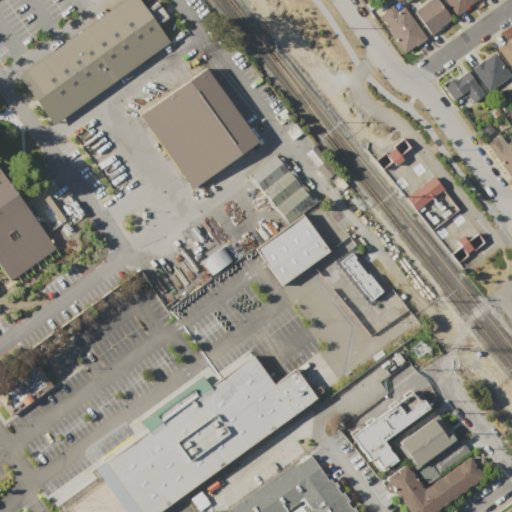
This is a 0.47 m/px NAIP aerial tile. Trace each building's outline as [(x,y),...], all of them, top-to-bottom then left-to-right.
[(15,75),(119,0),(136,0),(166,42),(51,125),(15,75)] [(413,10),(428,0),(436,0),(450,19),(429,33),(413,10)] [(455,16),(444,0),(475,0),(476,1),(455,16)] [(402,53),(376,15),(397,1),(423,38),(402,53)] [(511,71),(496,48),(511,37),(511,71)] [(493,52),(509,76),(487,91),(470,67),(493,52)] [(137,115),(203,68),(256,142),(190,189),(137,115)] [(482,93),(458,110),(442,87),(466,70),(482,93)] [(485,143),(508,128),(511,133),(511,172),(507,176),(485,143)] [(373,159),(402,139),(408,148),(380,168),(373,159)] [(311,202),(286,223),(248,176),(273,155),(311,202)] [(0,172),(54,248),(8,280),(0,268),(0,172)] [(405,197),(433,177),(442,189),(414,210),(405,197)] [(253,249),(299,215),(327,252),(281,286),(253,249)] [(450,253),(477,234),(483,243),(456,262),(450,253)] [(222,247),(232,260),(207,279),(196,265),(222,247)] [(336,262),(367,302),(381,292),(349,252),(336,262)] [(52,500),(60,511),(155,511),(314,399),(293,369),(271,385),(251,356),(207,387),(200,376),(137,421),(145,433),(52,500)] [(9,416),(0,403),(0,387),(35,362),(51,385),(9,416)] [(349,437),(411,389),(426,408),(381,443),(394,461),(378,474),(364,456),(349,437)] [(427,454),(414,436),(437,418),(450,436),(427,454)] [(431,463),(459,441),(467,451),(438,473),(431,463)] [(223,511),(315,447),(320,453),(315,457),(355,511),(223,511)] [(383,480),(402,466),(422,492),(467,457),(481,476),(436,510),(433,511),(407,511),(403,506),(383,480)]
